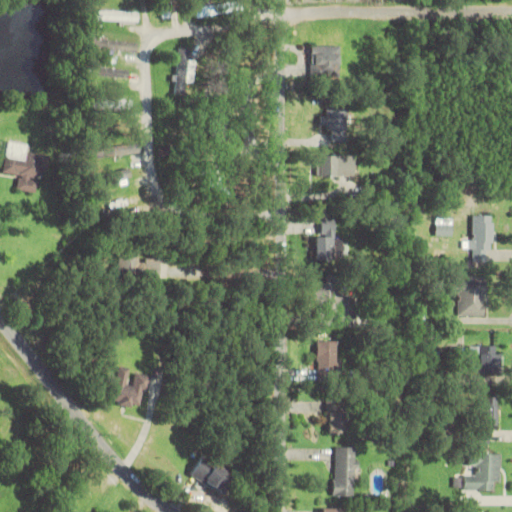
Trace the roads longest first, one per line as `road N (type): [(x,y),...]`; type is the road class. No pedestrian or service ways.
road 1 (residential): [(276,511),(288,0)]
road 2 (secondary): [(0,333),(168,511)]
road 3 (residential): [(511,53),(289,49)]
